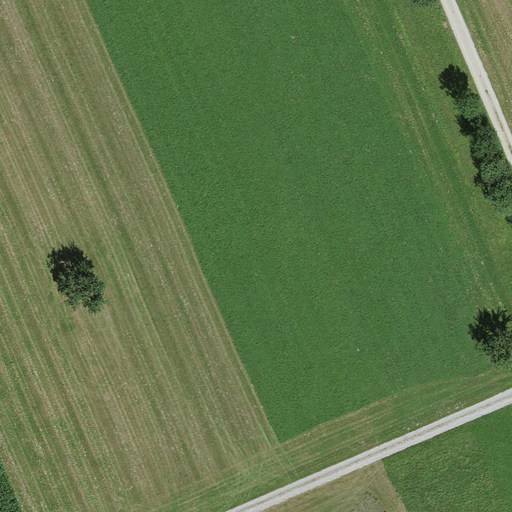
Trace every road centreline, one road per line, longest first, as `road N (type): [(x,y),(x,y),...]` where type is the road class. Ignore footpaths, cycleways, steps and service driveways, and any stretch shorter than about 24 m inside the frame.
road 1 (track): [(511,394),(230,511)]
road 2 (track): [(511,151),(448,0)]
